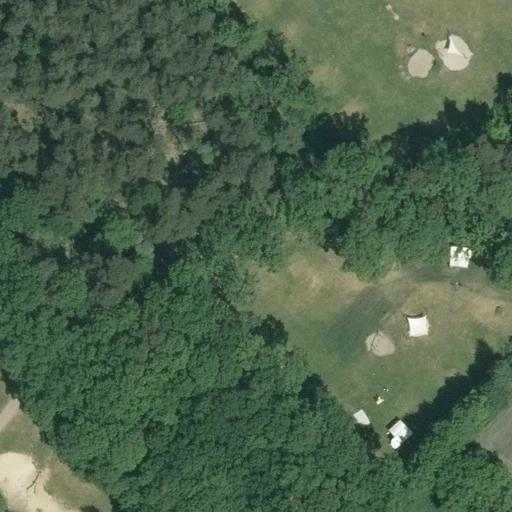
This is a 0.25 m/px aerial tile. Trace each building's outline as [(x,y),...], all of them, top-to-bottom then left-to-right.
[(418,273),(434,265),(426,247),(409,256),(418,273)] [(460,267),(475,269),(478,251),(463,249),(460,267)] [(366,275),(368,295),(388,292),(385,272),(366,275)] [(511,321),(503,331),(511,340),(511,321)] [(450,384),(457,395),(477,384),(470,373),(450,384)] [(432,405),(413,413),(421,431),(440,423),(432,405)] [(353,423),(340,431),(349,447),(362,439),(353,423)]
